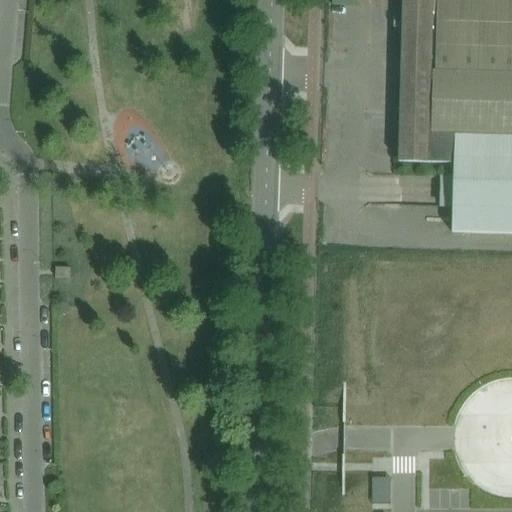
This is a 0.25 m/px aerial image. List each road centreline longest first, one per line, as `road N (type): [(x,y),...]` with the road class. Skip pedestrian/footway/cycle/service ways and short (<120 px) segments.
road 1 (tertiary): [(273,0),(263,511)]
road 2 (residential): [(0,148),(25,171),(29,511)]
